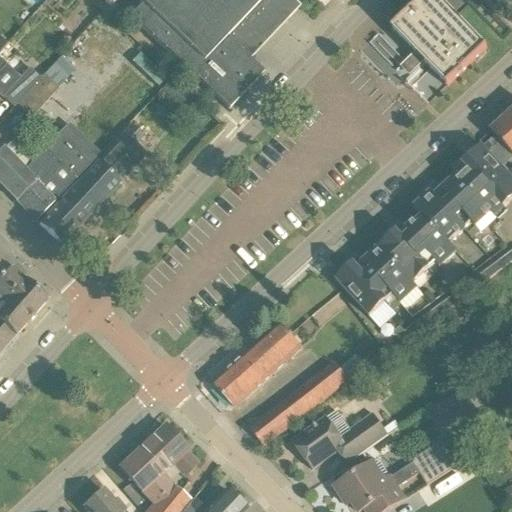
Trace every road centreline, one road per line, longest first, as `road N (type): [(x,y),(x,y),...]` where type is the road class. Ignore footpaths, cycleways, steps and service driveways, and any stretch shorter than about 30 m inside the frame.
road 1 (tertiary): [(164,382),(511,61)]
road 2 (tertiary): [(375,0),(93,307)]
road 3 (tertiary): [(23,511),(164,382)]
road 4 (residential): [(289,511),(164,382)]
road 5 (tertiary): [(93,307),(0,410)]
road 6 (residential): [(93,307),(0,214)]
